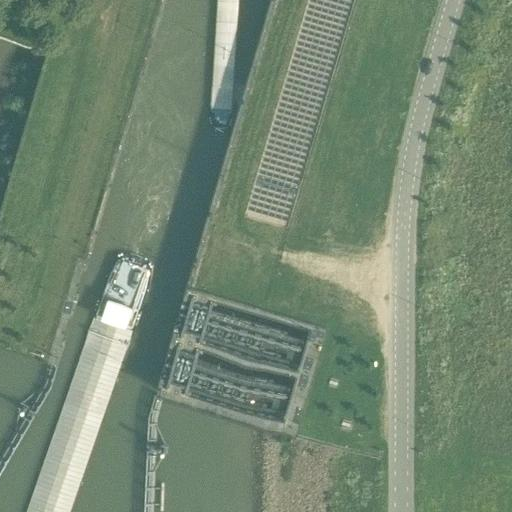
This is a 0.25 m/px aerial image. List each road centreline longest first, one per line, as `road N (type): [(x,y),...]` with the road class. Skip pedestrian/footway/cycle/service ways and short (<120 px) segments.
road 1 (tertiary): [(401,511),(402,222),(412,139),(453,0)]
road 2 (unknown): [(401,294),(285,236)]
